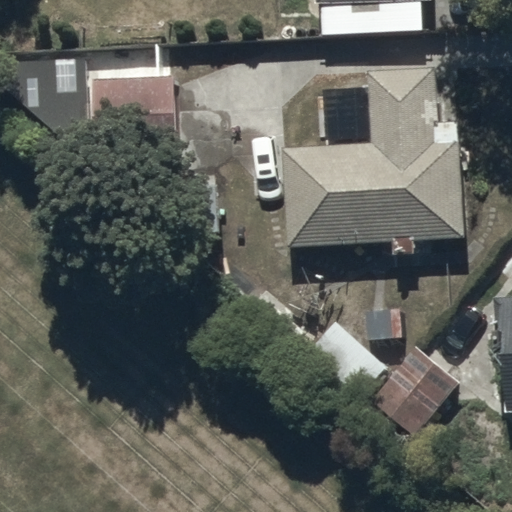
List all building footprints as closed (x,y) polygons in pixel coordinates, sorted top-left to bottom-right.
[(318,0),(319,12),(325,12),(326,43),(427,41),(426,10),(436,10),(435,0),(318,0)] [(373,93),(321,94),(322,143),(327,143),(328,154),(291,155),(294,256),(400,253),(400,266),(425,265),(424,250),(471,249),(468,132),(441,132),(440,76),(373,78),(373,93)] [(178,84),(95,88),(98,153),(181,149),(178,84)] [(511,304),(491,306),(492,339),(500,339),(501,371),(508,371),(510,422),(511,421),(511,304)] [(392,376),(336,327),(312,354),(368,403),(392,376)] [(462,389),(418,353),(375,402),(421,439),(462,389)]
